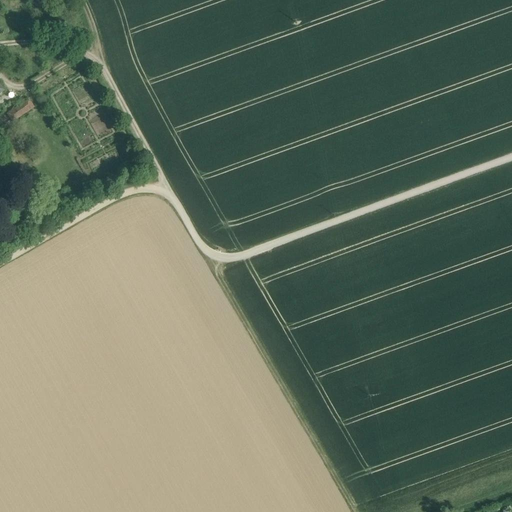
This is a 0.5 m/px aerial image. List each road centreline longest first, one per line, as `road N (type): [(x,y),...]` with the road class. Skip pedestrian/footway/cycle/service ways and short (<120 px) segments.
road 1 (unclassified): [(511,158),(209,261),(171,193),(151,185),(123,192),(0,262)]
road 2 (track): [(209,261),(356,511)]
